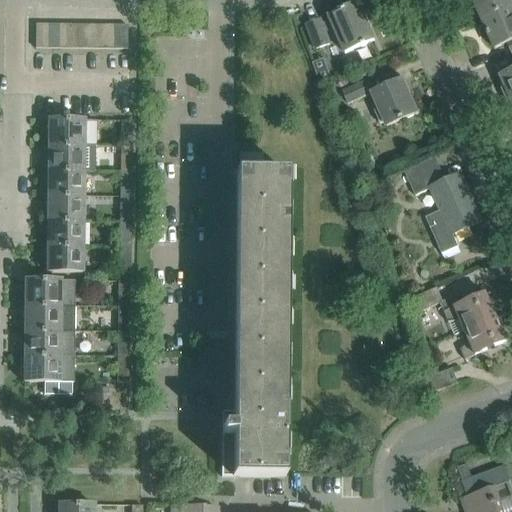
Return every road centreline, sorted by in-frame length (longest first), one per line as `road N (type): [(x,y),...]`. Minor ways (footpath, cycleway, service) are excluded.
road 1 (residential): [(224,508),(217,457),(219,0)]
road 2 (residential): [(511,219),(415,0)]
road 3 (residential): [(397,507),(403,456),(419,437),(511,405)]
road 4 (residential): [(397,507),(224,508)]
